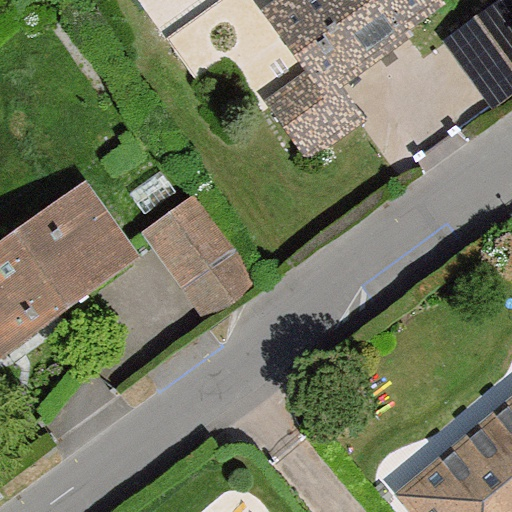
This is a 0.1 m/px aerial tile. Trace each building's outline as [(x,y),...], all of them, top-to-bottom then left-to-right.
[(295,0),(263,24),(308,86),(264,118),(303,172),(366,126),(340,90),(446,14),(435,0),(295,0)] [(511,6),(509,2),(444,49),(489,112),(511,95),(511,6)] [(0,360),(132,264),(79,192),(0,250),(0,360)] [(261,291),(197,203),(141,244),(205,332),(261,291)] [(511,511),(511,403),(399,493),(413,511),(511,511)]
